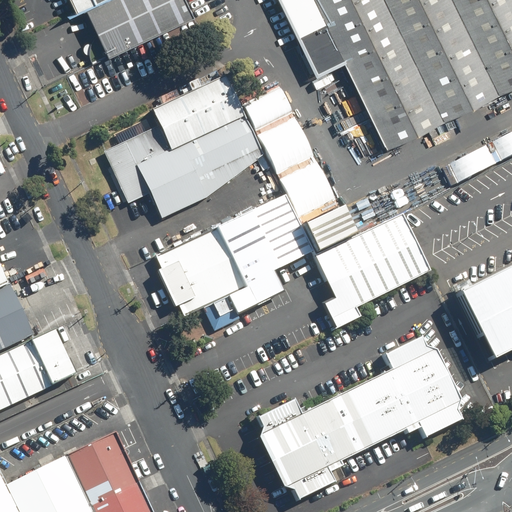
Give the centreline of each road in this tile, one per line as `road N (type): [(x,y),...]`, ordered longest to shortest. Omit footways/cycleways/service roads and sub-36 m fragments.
road 1 (residential): [(204,511),(0,72)]
road 2 (unknown): [(260,28),(340,163),(354,173),(397,172),(511,113)]
road 3 (secondary): [(371,511),(511,438)]
